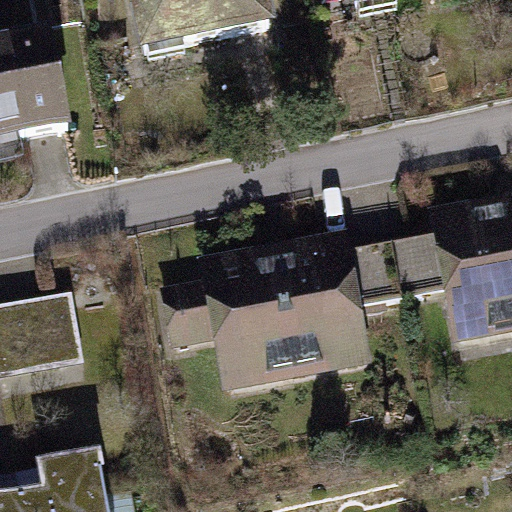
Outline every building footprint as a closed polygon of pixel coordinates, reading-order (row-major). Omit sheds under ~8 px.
[(272,0),(132,0),(148,66),(280,37),(272,0)] [(355,0),(363,28),(474,0),(355,0)] [(54,42),(0,54),(0,158),(76,142),(54,42)] [(511,204),(435,218),(458,353),(511,343),(511,204)] [(356,241),(203,271),(208,294),(169,302),(181,359),(216,352),(227,410),(383,380),(356,241)] [(75,304),(0,318),(0,377),(1,384),(87,368),(75,304)] [(52,505),(15,511),(115,511),(106,466),(47,477),(52,505)]
